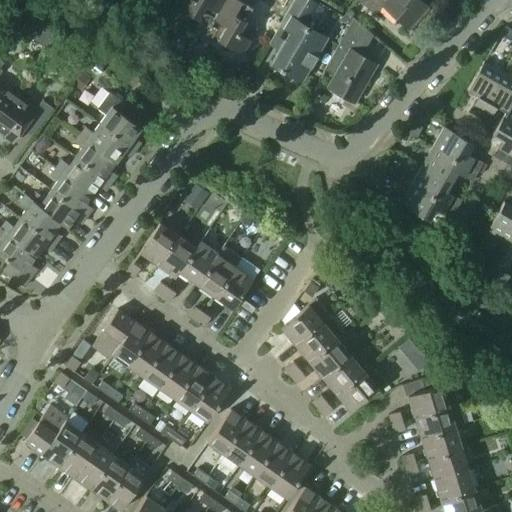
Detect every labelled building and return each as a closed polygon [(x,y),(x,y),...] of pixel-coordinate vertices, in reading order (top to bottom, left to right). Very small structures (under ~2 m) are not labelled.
[(91,0),(87,0),(83,7),(100,17),(105,8),(91,0)] [(202,11),(213,17),(222,0),(174,0),(173,2),(198,17),(202,11)] [(222,0),(213,17),(212,18),(224,25),(217,37),(242,52),(257,26),(244,19),(252,6),(242,0),(222,0)] [(271,61),(302,79),(326,37),(311,28),(315,20),(308,16),(316,3),(311,0),(292,0),(268,42),(279,48),(271,61)] [(383,5),(408,27),(427,5),(421,0),(420,0),(358,0),(374,14),(383,5)] [(328,86),(353,100),(374,62),(361,55),(372,34),(352,17),(324,66),(336,72),(328,86)] [(0,72),(2,70),(0,68),(0,66),(3,62),(0,59),(0,118),(18,94),(0,80),(0,72)] [(477,117),(502,72),(483,61),(466,89),(477,95),(467,111),(477,117)] [(511,99),(511,77),(502,72),(477,117),(487,122),(496,106),(504,111),(491,133),(492,134),(511,99)] [(99,123),(135,149),(141,142),(134,137),(141,127),(118,110),(124,102),(109,91),(97,108),(106,114),(99,123)] [(36,108),(18,94),(0,118),(0,132),(13,142),(28,122),(37,129),(53,108),(42,100),(36,108)] [(492,154),(502,160),(511,142),(511,106),(510,106),(511,102),(511,99),(492,134),(501,139),(492,154)] [(86,126),(80,134),(116,161),(123,152),(130,157),(135,149),(99,123),(93,132),(86,126)] [(444,125),(432,145),(477,170),(482,161),(467,153),(473,142),(444,125)] [(82,147),(75,155),(111,182),(117,175),(110,170),(116,161),(80,134),(75,142),(82,147)] [(511,142),(502,160),(511,165),(511,142)] [(432,145),(421,164),(451,181),(456,171),(471,180),(477,170),(432,145)] [(62,159),(56,167),(92,194),(99,185),(106,190),(111,182),(75,155),(69,164),(62,159)] [(421,164),(411,183),(455,208),(460,199),(445,190),(451,181),(421,164)] [(57,180),(51,189),(87,215),(92,208),(85,203),(92,194),(56,167),(50,175),(57,180)] [(195,183),(183,200),(197,209),(208,192),(195,183)] [(455,208),(411,183),(399,202),(429,219),(435,208),(450,217),(455,208)] [(37,192),(32,199),(32,200),(61,221),(60,222),(67,228),(74,218),(81,223),(87,215),(51,189),(44,197),(37,192)] [(26,208),(20,216),(56,243),(61,236),(54,230),(60,222),(61,221),(32,200),(32,199),(25,194),(19,203),(26,208)] [(487,228),(506,240),(511,230),(511,204),(503,200),(487,228)] [(6,220),(0,228),(37,254),(43,246),(50,251),(56,243),(20,216),(13,225),(6,220)] [(157,264),(178,235),(159,222),(139,251),(157,264)] [(37,254),(0,228),(0,239),(2,241),(0,242),(0,253),(10,261),(3,271),(24,286),(37,268),(30,263),(37,254)] [(178,235),(157,264),(175,276),(179,271),(179,270),(195,247),(178,235)] [(179,271),(197,283),(217,254),(199,241),(195,247),(179,270),(179,271)] [(217,254),(197,283),(214,295),(235,266),(241,257),(223,245),(217,254)] [(476,250),(468,264),(480,271),(488,257),(476,250)] [(125,271),(133,277),(140,267),(132,261),(125,271)] [(232,308),(253,279),(257,273),(254,270),(250,276),(235,266),(214,295),(232,308)] [(311,279),(303,289),(311,295),(318,286),(311,279)] [(152,291),(160,297),(168,286),(160,281),(152,291)] [(168,286),(160,297),(168,302),(175,292),(168,286)] [(316,297),(308,304),(281,326),(295,343),(330,314),(316,297)] [(195,321),(203,311),(194,305),(187,315),(195,321)] [(112,354),(136,321),(117,308),(91,345),(110,358),(113,354),(112,354)] [(210,316),(203,311),(195,321),(203,327),(210,316)] [(295,343),(309,360),(336,337),(336,338),(344,331),(330,314),(295,343)] [(113,354),(128,365),(151,332),(136,321),(112,354),(113,354)] [(128,365),(143,375),(166,342),(151,332),(128,365)] [(309,360),(322,377),(350,354),(336,338),(336,337),(309,360)] [(406,337),(398,344),(407,355),(416,349),(406,337)] [(143,375),(159,386),(182,353),(166,342),(143,375)] [(159,386),(175,398),(198,365),(182,353),(159,386)] [(322,377),(336,393),(364,371),(363,370),(350,354),(322,377)] [(80,361),(72,355),(71,355),(64,364),(73,371),(80,361)] [(289,376),(299,368),(293,361),(283,368),(289,376)] [(371,364),(363,370),(364,371),(336,393),(350,410),(385,381),(371,364)] [(175,398),(191,409),(214,376),(198,365),(175,398)] [(299,368),(289,376),(296,383),(305,376),(299,368)] [(53,381),(62,387),(69,377),(60,371),(53,381)] [(438,373),(404,384),(407,392),(414,416),(448,405),(457,402),(451,382),(442,385),(440,381),(438,373)] [(230,387),(214,376),(191,409),(207,420),(230,387)] [(107,394),(112,388),(101,380),(96,387),(107,394)] [(122,395),(112,388),(107,394),(117,401),(122,395)] [(97,397),(87,390),(82,397),(92,404),(97,397)] [(311,402),(317,409),(326,401),(321,394),(311,402)] [(326,401),(317,409),(322,417),(332,409),(326,401)] [(133,402),(128,409),(140,417),(144,410),(133,402)] [(414,416),(421,437),(455,426),(464,423),(457,402),(448,405),(414,416)] [(65,421),(66,421),(69,417),(50,404),(24,441),(42,454),(65,421)] [(113,419),(118,412),(108,404),(103,411),(113,419)] [(140,417),(149,423),(153,416),(151,415),(155,410),(148,405),(144,410),(140,417)] [(223,453),(246,419),(230,408),(207,441),(223,453)] [(390,423),(402,420),(399,410),(387,414),(390,423)] [(131,420),(118,412),(113,419),(125,428),(131,420)] [(169,418),(165,424),(160,431),(170,438),(175,431),(179,426),(169,418)] [(223,453),(239,464),(262,430),(246,419),(223,453)] [(402,420),(390,423),(393,432),(405,428),(402,420)] [(42,454),(58,465),(81,432),(66,421),(65,421),(42,454)] [(134,434),(145,441),(150,434),(139,426),(134,434)] [(421,437),(427,457),(461,447),(455,426),(421,437)] [(239,464),(254,474),(278,441),(262,430),(239,464)] [(185,438),(175,431),(170,438),(180,446),(185,438)] [(58,465),(74,476),(97,443),(81,432),(58,465)] [(150,434),(145,441),(155,449),(160,441),(150,434)] [(254,474),(270,485),(293,452),(278,441),(254,474)] [(74,476),(89,487),(112,454),(97,443),(74,476)] [(427,457),(434,478),(468,467),(461,447),(427,457)] [(403,465),(415,461),(412,451),(400,455),(403,465)] [(310,464),(293,452),(270,485),(286,497),(310,464)] [(89,487),(105,498),(128,465),(112,454),(89,487)] [(415,461),(403,465),(406,474),(418,470),(415,461)] [(128,465),(105,498),(121,509),(144,476),(128,465)] [(203,482),(208,475),(197,467),(192,474),(203,482)] [(434,478),(440,498),(474,488),(468,467),(434,478)] [(167,477),(177,484),(182,477),(172,470),(167,477)] [(217,482),(208,475),(203,482),(212,489),(217,482)] [(182,477),(177,484),(188,492),(193,484),(182,477)] [(234,504),(239,497),(245,488),(234,481),(224,496),(234,504)] [(285,511),(309,511),(320,497),(304,486),(285,511)] [(480,508),(474,488),(440,498),(444,511),(468,511),(480,508),(481,508),(484,507),(480,508)] [(208,506),(213,499),(204,492),(199,500),(208,506)] [(417,506),(429,502),(426,493),(414,497),(417,506)] [(133,511),(158,511),(162,506),(146,495),(133,511)] [(239,497),(234,504),(245,511),(249,504),(239,497)] [(309,511),(333,511),(336,508),(320,497),(309,511)] [(219,511),(224,506),(213,499),(208,506),(216,511),(219,511)] [(429,502),(417,506),(418,511),(431,511),(432,511),(429,502)] [(499,511),(497,503),(484,507),(481,508),(480,508),(468,511),(499,511)]
